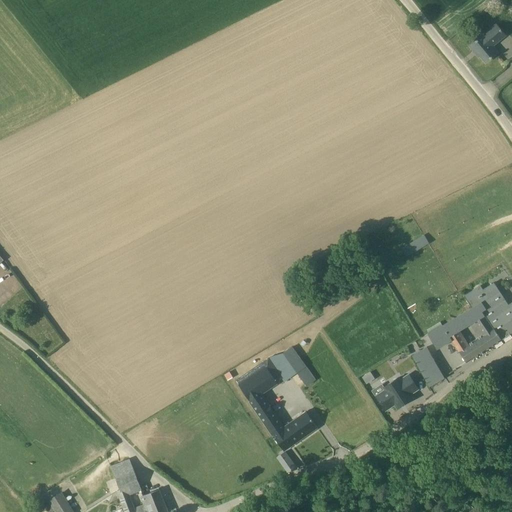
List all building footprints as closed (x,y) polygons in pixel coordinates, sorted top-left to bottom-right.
[(505,35),(495,24),(479,38),(470,46),(474,51),(475,49),(486,63),(495,55),(498,53),(492,46),(505,35)] [(417,224),(395,237),(399,244),(421,231),(417,224)] [(425,234),(402,248),(407,257),(430,243),(425,234)] [(466,363),(511,332),(511,302),(509,305),(495,283),(484,290),(481,285),(465,296),(472,308),(429,335),(438,349),(451,340),(466,363)] [(286,351),(307,386),(316,380),(295,345),(286,351)] [(427,348),(411,357),(428,387),(444,378),(444,377),(427,348)] [(266,368),(240,386),(250,401),(261,394),(276,383),(275,381),(266,368)] [(386,390),(376,397),(381,405),(383,403),(387,409),(400,400),(403,404),(412,399),(409,394),(418,388),(409,375),(400,381),(398,378),(384,387),(386,390)] [(283,427),(261,394),(250,401),(276,441),(283,451),(316,427),(305,412),(283,427)] [(280,456),(285,465),(289,463),(283,454),(280,456)] [(125,511),(133,511),(128,496),(141,491),(129,460),(111,467),(116,478),(121,493),(118,494),(125,511)] [(167,511),(163,501),(159,490),(142,496),(146,508),(147,510),(140,511),(167,511)] [(48,511),(72,511),(61,493),(44,504),(48,511)]
